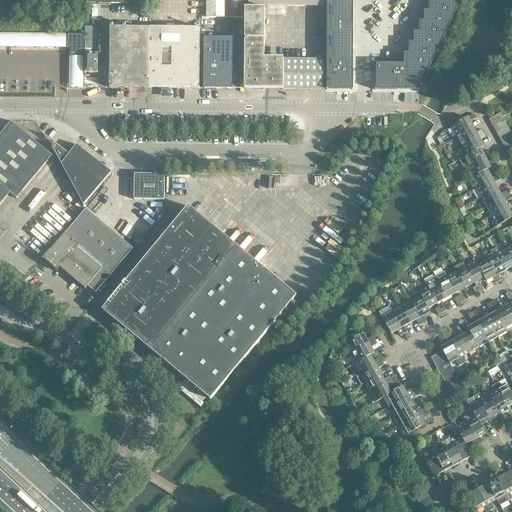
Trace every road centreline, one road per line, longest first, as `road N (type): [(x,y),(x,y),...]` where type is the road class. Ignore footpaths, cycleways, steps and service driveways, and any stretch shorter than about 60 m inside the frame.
road 1 (unclassified): [(79,105),(83,127),(121,150),(299,151),(320,133),(326,108)]
road 2 (unclassified): [(79,105),(326,108)]
road 3 (tertiary): [(121,379),(0,296)]
road 4 (tertiary): [(112,481),(143,458),(158,425),(150,397),(121,379)]
road 5 (residential): [(453,511),(441,491),(490,463),(511,429)]
road 6 (tertiary): [(121,379),(143,409),(144,426),(112,481)]
